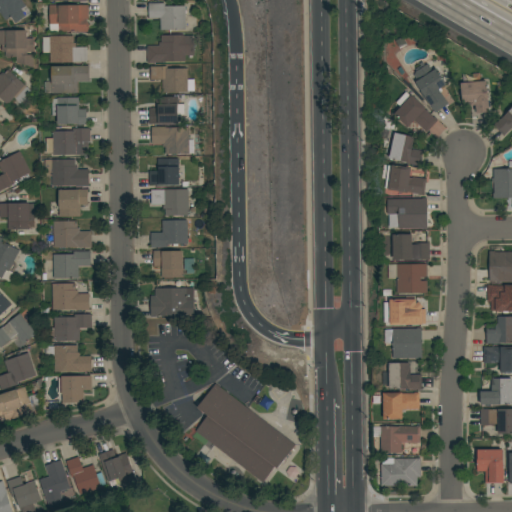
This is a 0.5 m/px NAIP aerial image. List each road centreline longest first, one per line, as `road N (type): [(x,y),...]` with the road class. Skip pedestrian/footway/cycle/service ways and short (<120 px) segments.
road 1 (residential): [(119,0),(124,340),(136,409)]
road 2 (residential): [(466,153),(452,511)]
road 3 (secondary): [(316,0),(324,339)]
road 4 (secondary): [(355,334),(346,0)]
road 5 (residential): [(0,449),(136,409),(161,454),(187,479),(256,511)]
road 6 (motorway): [(238,66),(239,266)]
road 7 (secondary): [(356,511),(355,334)]
